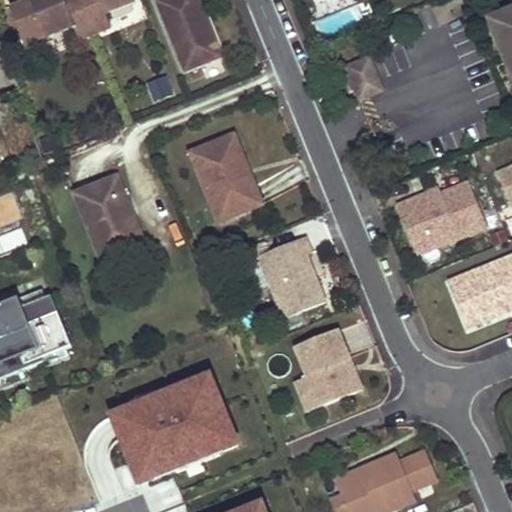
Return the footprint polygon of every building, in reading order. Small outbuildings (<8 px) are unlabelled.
[(38,0),(31,4),(13,11),(27,46),(75,26),(80,40),(96,33),(82,0),(38,0)] [(82,0),(96,33),(112,27),(106,14),(136,2),(135,0),(82,0)] [(191,0),(163,0),(158,2),(186,71),(222,57),(206,22),(198,25),(190,6),(193,5),(191,0)] [(511,10),(497,16),(501,26),(507,40),(511,42),(511,10)] [(501,26),(493,29),(511,75),(511,42),(507,40),(501,26)] [(370,59),(358,63),(368,87),(379,81),(370,59)] [(358,63),(348,68),(360,100),(383,91),(379,81),(368,87),(358,63)] [(168,80),(150,85),(156,103),(173,98),(168,80)] [(234,135),(185,154),(215,230),(263,211),(234,135)] [(511,169),(498,175),(511,207),(511,206),(511,169)] [(127,197),(118,176),(75,194),(102,263),(146,245),(135,216),(128,219),(121,200),(127,197)] [(419,257),(489,229),(471,185),(417,207),(414,202),(399,208),(419,257)] [(135,216),(127,197),(121,200),(128,219),(135,216)] [(301,225),(253,245),(285,321),(326,304),(311,266),(307,267),(304,260),(308,258),(302,243),(308,241),(301,225)] [(511,258),(449,284),(468,330),(492,320),(489,315),(500,310),(503,316),(511,312),(511,258)] [(0,265),(0,279),(9,276),(5,264),(0,265)] [(489,315),(492,320),(503,316),(500,310),(489,315)] [(338,332),(297,349),(309,379),(297,384),(305,403),(321,396),(326,408),(358,394),(346,365),(351,363),(338,332)] [(351,363),(346,365),(358,394),(363,392),(351,363)] [(105,422),(134,498),(241,457),(211,381),(105,422)] [(321,396),(305,403),(309,414),(326,408),(321,396)] [(353,481),(329,491),(334,501),(338,511),(390,511),(407,505),(403,495),(429,484),(417,458),(392,468),(389,460),(350,476),(353,481)] [(350,476),(328,485),(329,491),(353,481),(350,476)] [(338,511),(334,501),(322,506),(324,511),(338,511)]
